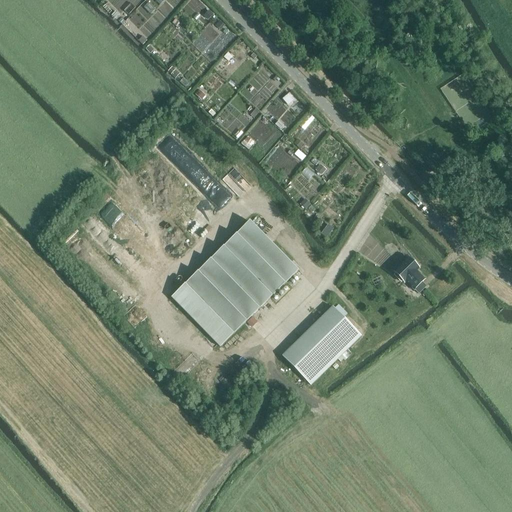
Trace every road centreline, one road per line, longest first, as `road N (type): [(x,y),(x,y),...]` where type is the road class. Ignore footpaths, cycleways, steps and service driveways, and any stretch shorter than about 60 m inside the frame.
road 1 (unclassified): [(221,0),(392,176),(511,279)]
road 2 (track): [(392,176),(325,294),(265,358),(271,374),(321,404),(372,462)]
road 3 (track): [(271,374),(251,434),(191,511)]
road 4 (track): [(94,511),(0,405)]
